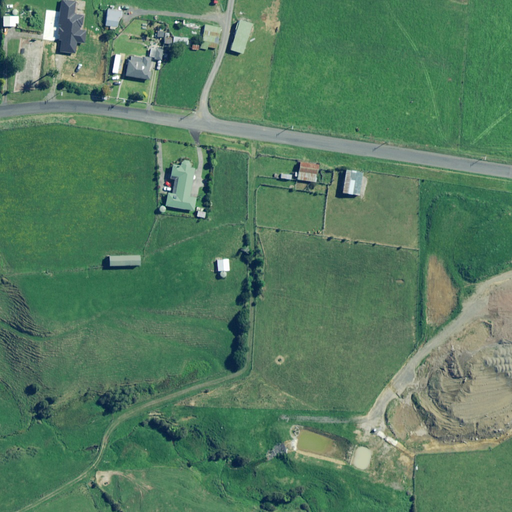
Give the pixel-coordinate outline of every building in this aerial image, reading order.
[(120,12),(106,10),(104,26),(116,27),(117,18),(120,18),(120,12)] [(178,16),(176,21),(184,25),(186,21),(178,16)] [(17,17),(1,17),(1,26),(13,27),(13,23),(17,23),(17,17)] [(251,25),(238,21),(229,50),(242,54),(251,25)] [(220,28),(204,25),(200,49),(206,50),(207,47),(216,49),(220,28)] [(95,54),(96,48),(98,49),(99,43),(96,42),(97,38),(66,34),(65,39),(62,38),(60,50),(66,51),(66,53),(81,55),(81,53),(95,54)] [(187,39),(173,37),(172,44),(186,45),(187,39)] [(149,46),(147,57),(142,57),(142,58),(127,56),(124,77),(148,80),(150,72),(147,72),(149,58),(153,58),(153,60),(161,61),(163,48),(149,46)] [(192,174),(194,174),(194,169),(189,168),(189,166),(189,165),(189,164),(189,163),(188,162),(187,161),(186,161),(185,160),(184,160),(183,160),(182,161),(181,161),(180,162),(179,163),(179,164),(179,165),(179,166),(171,165),(169,176),(173,177),(171,194),(165,194),(163,206),(192,211),(195,198),(188,197),(191,179),(194,180),(195,176),(192,175),(192,174)] [(317,165),(298,163),(297,173),(294,173),(294,176),(296,176),(296,180),(315,182),(317,165)] [(361,173),(344,170),(341,193),(358,196),(361,173)] [(138,266),(138,256),(107,257),(107,266),(138,266)] [(226,260),(215,260),(215,272),(227,271),(226,260)]
